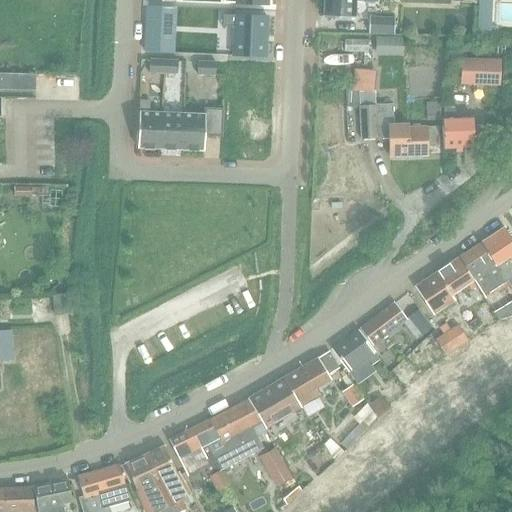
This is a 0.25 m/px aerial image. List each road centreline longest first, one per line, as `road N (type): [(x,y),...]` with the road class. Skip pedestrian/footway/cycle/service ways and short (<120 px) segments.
road 1 (residential): [(0,472),(127,441),(278,361),(511,196)]
road 2 (residential): [(123,0),(118,162),(138,173),(288,178),(297,0)]
